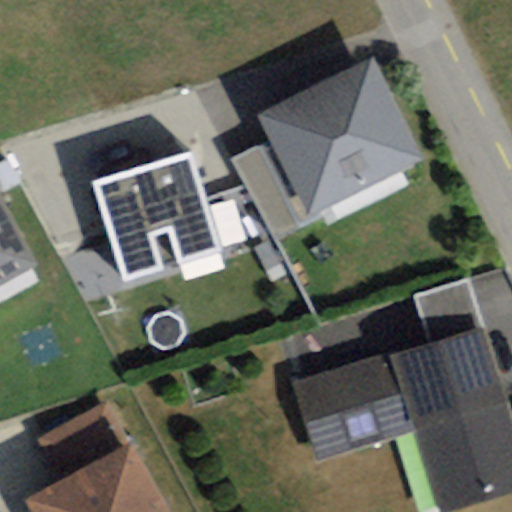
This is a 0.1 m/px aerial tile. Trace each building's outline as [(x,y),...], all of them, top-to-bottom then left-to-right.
[(361,70),(256,119),(300,210),(404,161),(361,70)] [(180,157),(89,185),(117,275),(209,246),(180,157)] [(0,224),(0,276),(22,265),(0,224)] [(511,463),(475,336),(294,388),(313,455),(413,427),(437,511),(438,511),(511,490),(511,463)] [(151,511),(120,452),(22,502),(27,511),(151,511)]
